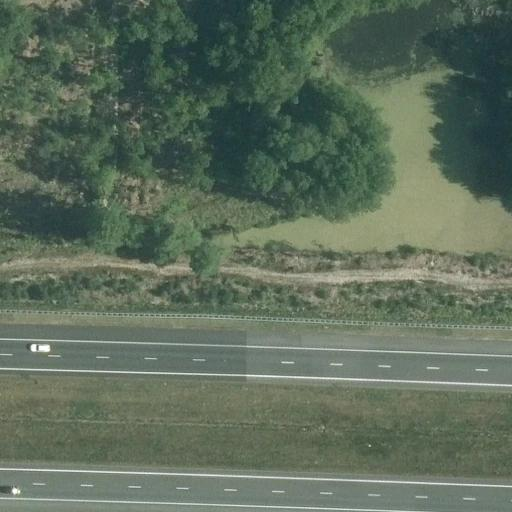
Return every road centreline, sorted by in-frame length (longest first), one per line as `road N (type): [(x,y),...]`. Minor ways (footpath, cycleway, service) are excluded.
road 1 (motorway): [(511,371),(0,354)]
road 2 (motorway): [(0,483),(511,499)]
